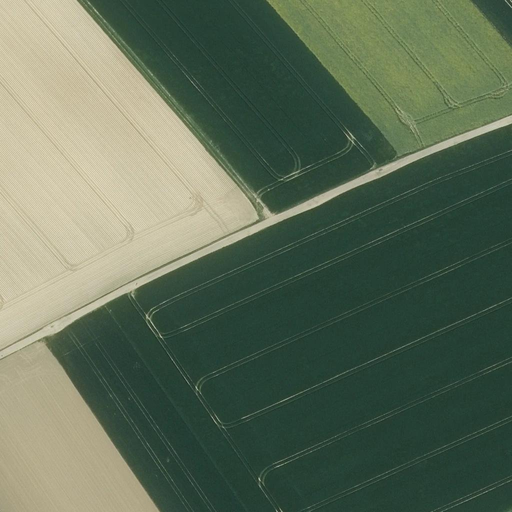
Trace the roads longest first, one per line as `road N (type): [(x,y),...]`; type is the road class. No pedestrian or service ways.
road 1 (track): [(0,357),(273,222),(511,122)]
road 2 (track): [(273,222),(80,0)]
